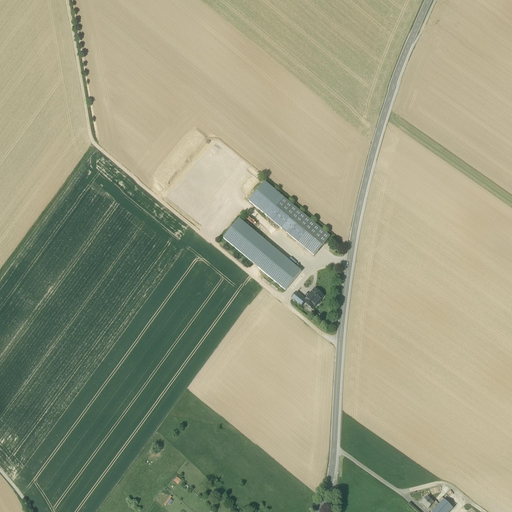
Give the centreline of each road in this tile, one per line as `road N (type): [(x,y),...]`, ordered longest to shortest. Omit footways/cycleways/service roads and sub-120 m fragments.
road 1 (tertiary): [(428,0),(391,88),(358,204),(330,474),(317,511)]
road 2 (track): [(70,0),(98,147),(217,247)]
